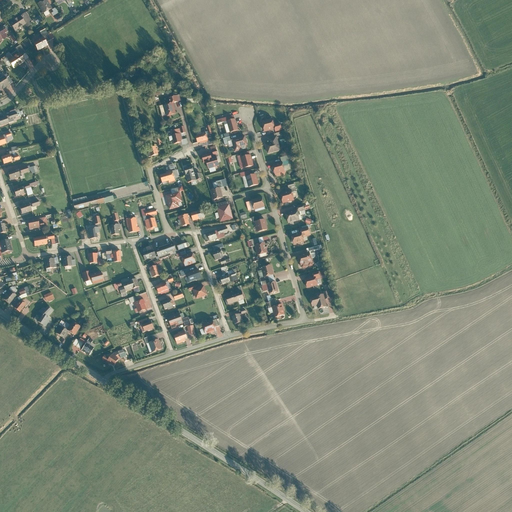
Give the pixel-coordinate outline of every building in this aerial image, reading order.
[(47,0),(44,0),(38,4),(44,14),(53,9),(47,0)] [(22,15),(10,24),(16,32),(28,24),(22,15)] [(43,37),(33,43),(38,52),(48,47),(43,37)] [(25,62),(19,53),(9,60),(15,69),(25,62)] [(0,90),(10,84),(4,76),(0,78),(0,90)] [(173,103),(163,106),(167,117),(176,114),(173,103)] [(9,123),(7,116),(0,118),(0,124),(0,126),(9,123)] [(236,119),(227,122),(230,133),(239,131),(236,119)] [(274,119),(262,121),(265,133),(275,131),(275,133),(283,131),(282,124),(276,125),(274,119)] [(0,145),(9,143),(6,134),(0,136),(0,145)] [(184,142),(182,134),(174,136),(176,144),(184,142)] [(207,134),(197,136),(198,144),(209,141),(207,134)] [(246,136),(232,140),(236,153),(243,151),(242,148),(249,146),(246,136)] [(270,143),(266,144),(268,155),(282,151),(278,136),(268,139),(270,143)] [(205,155),(202,156),(204,162),(206,161),(214,159),(214,156),(217,155),(219,154),(216,145),(210,147),(212,152),(204,154),(205,155)] [(17,155),(16,151),(19,150),(18,146),(12,147),(15,160),(20,159),(19,155),(17,155)] [(157,147),(149,149),(152,157),(159,155),(157,147)] [(11,155),(2,158),(3,164),(13,162),(11,155)] [(252,155),(242,158),(244,169),(255,167),(252,155)] [(206,161),(209,170),(220,166),(218,158),(214,159),(206,161)] [(284,162),(272,165),(275,175),(286,172),(284,162)] [(187,168),(184,169),(187,183),(193,182),(194,185),(199,184),(198,180),(204,179),(202,173),(195,175),(193,165),(187,166),(187,168)] [(19,169),(8,173),(10,181),(22,177),(19,169)] [(167,174),(161,176),(163,184),(169,182),(170,184),(176,183),(173,171),(167,172),(167,174)] [(241,178),(246,177),(249,188),(260,186),(257,174),(251,175),(250,171),(240,174),(241,178)] [(214,190),(211,190),(213,201),(224,198),(221,188),(224,188),(222,180),(216,182),(217,185),(213,186),(214,190)] [(14,190),(13,190),(16,198),(26,194),(23,186),(19,188),(14,190)] [(293,190),(280,193),(283,204),(296,201),(293,190)] [(178,195),(166,198),(170,211),(177,209),(175,202),(180,200),(178,195)] [(103,196),(73,204),(74,211),(105,202),(103,196)] [(263,198),(252,200),(254,211),(265,208),(263,198)] [(24,202),(18,204),(22,216),(38,210),(37,208),(40,208),(37,201),(25,205),(24,202)] [(220,207),(217,208),(221,223),(234,220),(230,205),(228,205),(227,202),(219,204),(220,207)] [(297,210),(286,213),(288,225),(302,221),(300,213),(305,212),(304,205),(297,207),(297,210)] [(204,210),(191,214),(193,222),(206,219),(204,210)] [(242,219),(251,216),(250,211),(241,213),(242,219)] [(188,215),(179,218),(182,227),(191,225),(188,215)] [(136,217),(127,219),(129,233),(138,232),(136,217)] [(254,223),(255,223),(257,234),(269,231),(266,220),(261,221),(260,217),(253,218),(254,223)] [(47,218),(28,222),(29,230),(48,227),(47,218)] [(156,219),(146,221),(148,230),(158,228),(156,219)] [(120,224),(112,225),(113,235),(120,235),(120,231),(120,224)] [(214,231),(204,235),(207,243),(219,239),(218,236),(230,231),(228,225),(214,230),(214,231)] [(99,228),(90,229),(91,239),(98,239),(97,234),(100,234),(99,228)] [(301,233),(292,235),(294,246),(306,243),(304,238),(311,236),(309,228),(301,230),(301,233)] [(54,235),(47,236),(48,241),(51,240),(52,245),(59,244),(58,239),(55,239),(54,235)] [(46,236),(33,239),(35,247),(48,245),(46,236)] [(10,241),(1,242),(0,242),(0,250),(1,250),(2,253),(12,251),(10,241)] [(266,243),(255,246),(258,257),(268,254),(266,243)] [(174,244),(156,251),(157,253),(159,257),(160,260),(171,256),(171,254),(176,252),(174,244)] [(157,253),(155,254),(153,246),(146,248),(147,252),(143,253),(145,261),(151,259),(151,260),(159,257),(157,253)] [(216,252),(213,252),(216,262),(224,260),(221,248),(215,250),(216,252)] [(122,262),(121,251),(114,252),(115,255),(112,255),(112,259),(115,259),(115,262),(122,262)] [(193,253),(182,257),(186,268),(197,264),(193,253)] [(310,253),(297,256),(301,269),(314,266),(310,253)] [(98,254),(89,255),(90,264),(98,263),(97,258),(98,258),(98,254)] [(73,257),(64,257),(65,268),(73,267),(76,267),(76,261),(73,261),(73,257)] [(58,258),(46,260),(47,269),(56,268),(56,265),(59,264),(58,258)] [(321,261),(317,264),(320,269),(325,266),(321,261)] [(272,263),(261,266),(264,279),(275,276),(272,263)] [(153,268),(150,269),(154,278),(161,276),(158,266),(153,268)] [(224,277),(220,278),(222,282),(220,283),(221,286),(238,280),(235,270),(231,271),(228,272),(227,271),(229,270),(228,267),(222,269),(224,277)] [(188,274),(190,273),(188,269),(180,272),(182,277),(188,275),(188,274)] [(191,282),(201,278),(198,270),(190,273),(188,274),(188,275),(191,282)] [(91,274),(90,274),(92,281),(93,285),(104,282),(102,271),(91,274)] [(314,277),(305,279),(307,288),(318,286),(317,280),(321,279),(320,271),(313,272),(314,277)] [(128,282),(123,284),(125,288),(120,289),(122,294),(139,288),(136,280),(128,282)] [(160,285),(156,286),(159,295),(169,291),(166,282),(160,284),(160,285)] [(277,282),(268,284),(270,295),(279,293),(277,282)] [(190,292),(193,291),(197,300),(208,296),(205,286),(198,289),(197,285),(189,288),(190,292)] [(237,294),(225,298),(228,306),(246,299),(241,286),(235,288),(237,294)] [(10,291),(3,300),(10,304),(16,296),(10,291)] [(52,293),(44,296),(46,302),(48,301),(49,302),(55,300),(52,293)] [(325,294),(310,298),(312,307),(319,305),(320,309),(328,307),(325,294)] [(170,298),(161,301),(165,311),(174,308),(173,305),(175,304),(173,301),(171,301),(170,298)] [(136,301),(135,302),(136,303),(139,313),(147,310),(144,299),(136,301)] [(26,305),(20,300),(14,308),(20,313),(26,305)] [(283,304),(272,307),(275,318),(286,316),(283,304)] [(37,315),(34,319),(45,326),(51,318),(46,315),(52,310),(49,306),(46,310),(43,308),(39,312),(41,313),(39,316),(37,315)] [(180,312),(167,317),(171,329),(184,324),(180,312)] [(55,322),(61,315),(58,313),(52,319),(55,322)] [(242,314),(233,317),(236,327),(243,325),(241,321),(244,320),(242,314)] [(215,320),(202,325),(206,336),(219,331),(215,320)] [(60,326),(55,334),(64,340),(69,332),(75,336),(81,327),(72,321),(67,330),(60,326)] [(152,321),(141,325),(143,333),(155,329),(152,321)] [(179,333),(173,335),(177,344),(185,341),(181,332),(179,333)] [(147,345),(150,344),(151,348),(149,348),(151,354),(163,350),(159,339),(155,341),(153,336),(145,339),(147,345)] [(73,345),(81,350),(91,356),(96,348),(86,342),(85,344),(76,339),(73,345)] [(106,355),(103,360),(114,367),(120,360),(127,357),(124,350),(113,354),(111,358),(106,355)]
